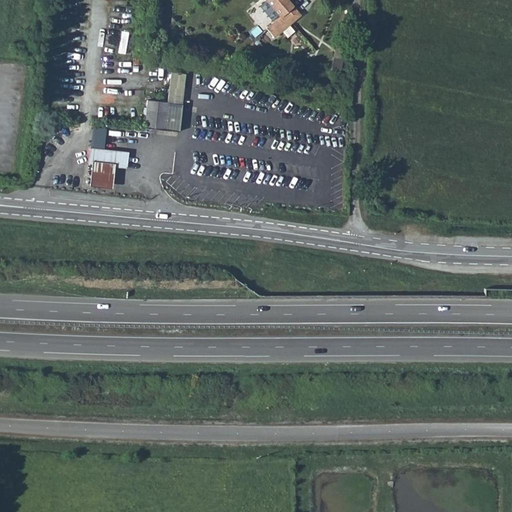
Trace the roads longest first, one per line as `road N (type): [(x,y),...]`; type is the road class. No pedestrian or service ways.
road 1 (tertiary): [(511,432),(0,425)]
road 2 (trunk): [(0,341),(511,347)]
road 3 (trunk): [(511,314),(0,308)]
road 4 (tertiary): [(357,244),(0,203)]
road 5 (unclassified): [(357,244),(355,0)]
road 6 (tertiary): [(511,256),(357,244)]
